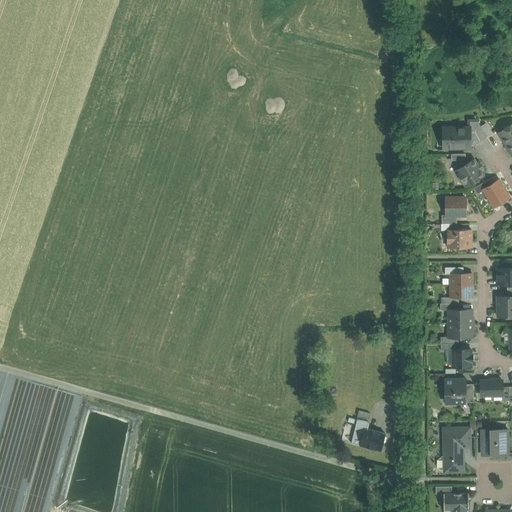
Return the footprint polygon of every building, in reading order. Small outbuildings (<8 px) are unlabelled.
[(481,126),(477,121),(470,121),(470,127),(470,133),(475,133),(479,141),(487,136),(481,126)] [(492,133),(486,123),(481,126),(487,136),(492,133)] [(511,140),(511,124),(499,132),(506,144),(511,140)] [(470,127),(444,127),(444,148),(470,147),(470,146),(470,133),(470,127)] [(470,133),(470,146),(479,141),(475,133),(470,133)] [(476,163),(474,159),(457,170),(459,173),(458,174),(459,177),(461,180),(463,182),(464,182),(466,185),(483,175),(481,171),(483,170),(478,162),(476,163)] [(489,178),(474,188),(477,193),(484,189),(492,183),(489,178)] [(492,183),(484,189),(494,206),(509,197),(498,180),(492,183)] [(465,197),(446,197),(447,214),(447,215),(457,215),(466,215),(465,197)] [(457,215),(447,215),(447,214),(442,214),(442,223),(448,223),(457,223),(457,215)] [(457,229),(448,229),(448,247),(472,247),(472,229),(457,229)] [(511,267),(497,268),(497,284),(507,284),(511,283),(511,267)] [(463,273),(451,273),(451,285),(472,285),(472,273),(463,273)] [(472,285),(451,285),(451,297),(454,297),(464,297),(472,296),(472,285)] [(511,295),(507,296),(497,296),(497,316),(511,315),(511,295)] [(459,309),(448,309),(449,323),(471,323),(471,318),(472,318),(472,309),(459,309)] [(471,323),(449,323),(449,336),(449,337),(459,337),(472,337),(472,328),(471,328),(471,323)] [(459,349),(453,349),(453,367),(471,366),(471,361),(473,361),(473,354),(471,354),(471,349),(459,349)] [(467,384),(466,379),(445,379),(445,402),(466,402),(466,392),(467,392),(467,384)] [(502,380),(481,380),(481,381),(481,394),(481,395),(502,395),(503,395),(503,394),(502,386),(502,380)] [(473,384),(467,384),(467,392),(466,392),(466,402),(474,402),(473,384)] [(369,423),(358,420),(352,443),(360,445),(365,428),(368,429),(369,423)] [(463,427),(444,428),(444,454),(444,468),(453,468),(456,471),(461,471),(463,468),(463,445),(463,427)] [(368,429),(365,428),(360,445),(381,450),(385,433),(368,429)] [(490,447),(490,429),(482,429),(482,447),(490,447)] [(508,429),(490,429),(490,447),(490,455),(508,455),(508,447),(511,444),(511,439),(508,436),(508,429)] [(482,455),(490,455),(490,447),(482,447),(482,455)] [(445,471),(456,471),(453,468),(444,468),(444,454),(438,458),(438,468),(445,471)] [(452,510),(469,509),(469,492),(452,493),(444,493),(444,494),(444,510),(452,510)]
